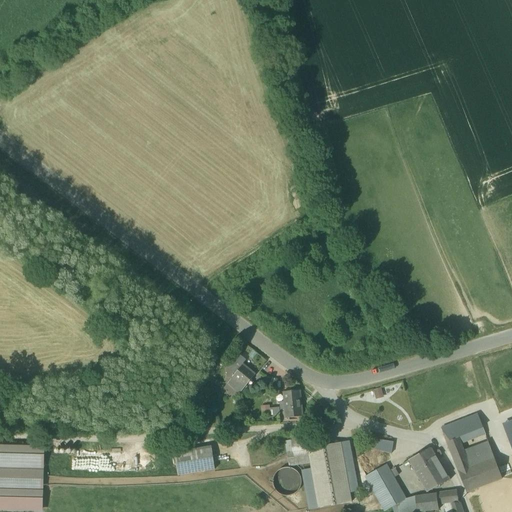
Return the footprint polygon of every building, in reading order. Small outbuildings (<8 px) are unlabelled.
[(246,360),(234,351),(224,364),(235,374),(243,365),(246,360)] [(235,374),(232,377),(245,387),(255,375),(243,365),(235,374)] [(263,387),(268,389),(271,378),(266,376),(263,387)] [(239,394),(245,387),(232,377),(227,384),(239,394)] [(277,380),(271,378),(268,389),(273,391),(277,380)] [(381,388),(373,390),(376,401),(384,398),(381,388)] [(285,410),(286,418),(302,416),(301,407),(300,407),(299,401),(300,401),(299,391),(283,393),(284,402),(285,410)] [(261,416),(267,416),(266,409),(270,409),(269,405),(260,406),(261,416)] [(266,409),(267,416),(280,415),(279,408),(270,409),(266,409)] [(458,437),(474,431),(482,428),(477,415),(450,425),(453,432),(455,431),(458,437)] [(511,421),(503,425),(506,435),(511,432),(511,421)] [(441,429),(444,435),(453,432),(450,425),(441,429)] [(485,435),(482,428),(474,431),(477,438),(485,435)] [(455,431),(453,432),(444,435),(449,449),(461,444),(458,437),(455,431)] [(477,438),(474,431),(458,437),(461,444),(477,438)] [(289,466),(310,462),(308,449),(306,440),(291,442),(292,451),(286,452),(289,466)] [(366,447),(391,454),(393,443),(368,440),(366,447)] [(350,442),(340,443),(349,494),(359,492),(350,442)] [(494,458),(488,442),(464,451),(470,467),(494,458)] [(351,503),(349,494),(340,443),(308,449),(310,462),(311,469),(319,509),(351,503)] [(449,449),(452,456),(464,451),(461,444),(449,449)] [(0,511),(42,511),(45,447),(0,445),(0,511)] [(175,453),(178,476),(214,470),(210,447),(175,453)] [(408,460),(427,493),(450,480),(432,450),(431,449),(430,449),(408,460)] [(470,467),(464,451),(452,456),(458,472),(470,467)] [(502,479),(494,458),(470,467),(458,472),(466,493),(502,479)] [(365,477),(385,511),(393,507),(406,500),(393,478),(399,475),(395,468),(389,471),(386,465),(365,477)] [(297,493),(300,488),(301,482),(300,476),(296,472),(291,469),(285,468),(279,470),(275,474),(273,480),(273,486),(275,491),(280,495),(286,497),(292,496),(297,493)] [(308,511),(319,509),(311,469),(301,471),(308,511)] [(457,492),(437,494),(438,504),(458,502),(460,502),(457,492)] [(424,511),(439,510),(438,504),(437,494),(415,497),(416,511),(424,511)] [(406,500),(393,507),(394,511),(416,511),(415,497),(406,500)]
